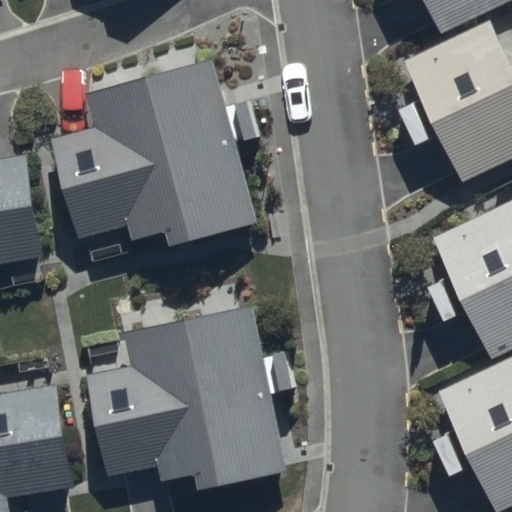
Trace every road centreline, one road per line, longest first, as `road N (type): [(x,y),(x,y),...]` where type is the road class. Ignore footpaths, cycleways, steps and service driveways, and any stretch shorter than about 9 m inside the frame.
road 1 (residential): [(365,511),(372,383),(317,0)]
road 2 (residential): [(198,0),(0,65)]
